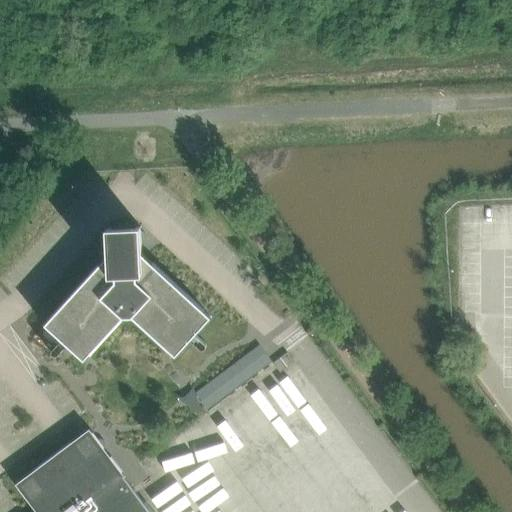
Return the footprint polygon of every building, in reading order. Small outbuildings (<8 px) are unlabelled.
[(67,344),(84,360),(123,317),(133,317),(176,356),(191,339),(196,334),(211,317),(142,253),(141,242),(142,242),(143,241),(144,241),(145,240),(146,239),(146,238),(146,237),(146,236),(146,235),(146,234),(145,233),(145,232),(144,231),(143,231),(142,231),(141,231),(141,227),(107,228),(108,255),(45,325),(62,340),(67,344)] [(211,407),(272,361),(259,343),(197,390),(211,407)] [(280,372),(284,369),(294,361),(287,353),(274,363),(280,372)] [(247,426),(269,456),(308,428),(315,438),(337,422),(296,366),(271,385),(265,378),(216,414),(232,437),(247,426)] [(152,511),(90,429),(17,484),(37,511),(152,511)]
